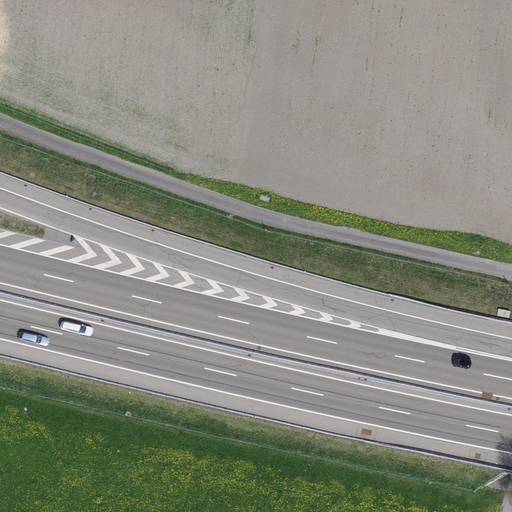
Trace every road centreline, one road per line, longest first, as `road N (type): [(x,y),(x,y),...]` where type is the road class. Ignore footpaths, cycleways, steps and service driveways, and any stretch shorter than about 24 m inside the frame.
road 1 (motorway): [(511,364),(0,196)]
road 2 (motorway): [(511,379),(0,263)]
road 3 (motorway): [(0,320),(511,435)]
